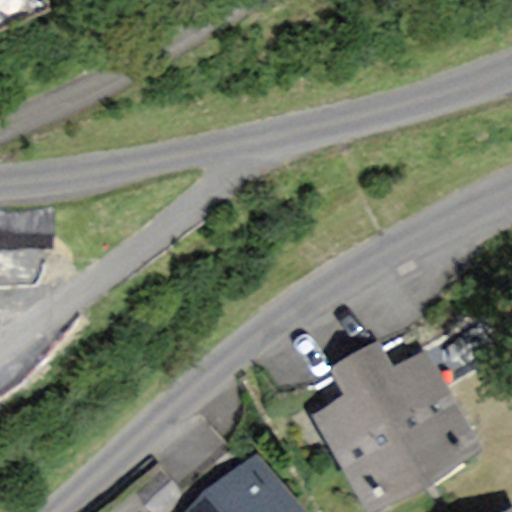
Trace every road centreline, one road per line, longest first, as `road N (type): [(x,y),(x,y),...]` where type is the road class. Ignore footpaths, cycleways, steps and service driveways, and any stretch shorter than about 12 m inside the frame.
road 1 (residential): [(52,511),(292,309),(451,215),(511,191)]
road 2 (residential): [(511,70),(257,141),(0,181)]
